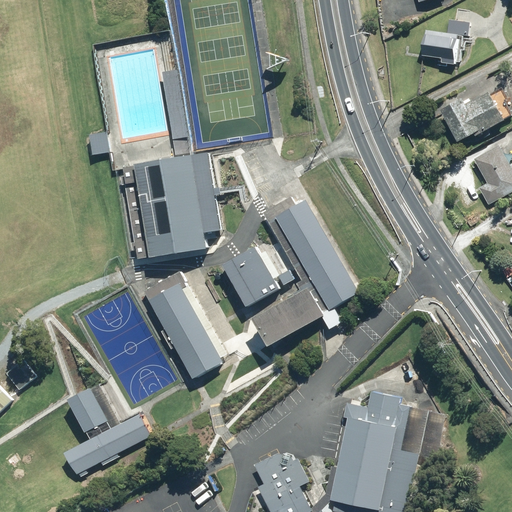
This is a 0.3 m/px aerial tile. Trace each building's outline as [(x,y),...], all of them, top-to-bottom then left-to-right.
[(170,0),(182,70),(166,72),(177,138),(193,136),(195,152),(284,140),(262,0),(170,0)] [(428,32),(424,57),(443,60),(443,64),(455,66),(460,37),(469,38),(472,24),(449,21),(447,35),(428,32)] [(465,100),(443,112),(459,143),(475,134),(477,138),(507,122),(506,120),(511,116),(511,112),(506,101),(510,100),(504,89),(492,95),(492,94),(469,106),(465,100)] [(93,137),(96,157),(113,154),(110,134),(93,137)] [(176,140),(178,154),(193,152),(191,138),(176,140)] [(489,185),(481,189),(490,207),(511,194),(511,166),(501,147),(476,161),(489,185)] [(194,158),(139,166),(139,168),(127,170),(128,179),(123,180),(124,188),(128,188),(137,246),(135,246),(136,254),(140,254),(141,261),(210,250),(208,234),(224,231),(212,155),(194,158)] [(304,278),(298,281),(302,287),(256,314),(272,342),(323,313),(332,327),(345,319),(336,304),(361,290),(308,198),(298,203),(292,194),(265,210),(304,278)] [(226,263),(249,303),(280,285),(257,245),(226,263)] [(280,274),(285,283),(295,277),(290,268),(280,274)] [(223,356),(228,353),(181,271),(147,290),(169,327),(164,330),(174,347),(177,345),(195,375),(224,359),(223,356)] [(8,373),(21,389),(38,375),(25,359),(8,373)] [(121,456),(118,452),(153,434),(142,412),(122,422),(102,382),(93,386),(92,385),(70,396),(87,429),(89,428),(93,436),(68,449),(81,476),(89,472),(88,468),(103,460),(105,464),(121,456)] [(0,384),(0,411),(13,398),(0,384)] [(326,495),(337,497),(335,508),(352,511),(408,511),(421,453),(437,457),(447,413),(401,402),(402,396),(373,389),(369,407),(349,402),(345,416),(350,417),(339,466),(333,465),(326,495)] [(334,511),(330,503),(314,511),(301,484),(311,480),(299,456),(295,459),(294,456),(280,452),(256,463),(266,483),(260,486),(272,511),(334,511)]
